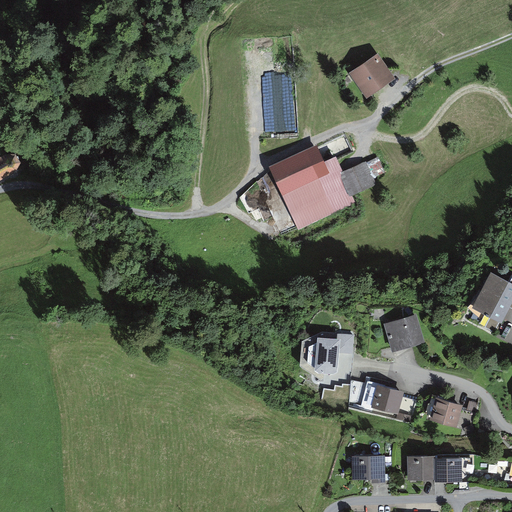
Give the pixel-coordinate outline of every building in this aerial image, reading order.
[(381,54),(352,74),(369,99),(398,79),(381,54)] [(321,150),(272,167),(300,230),(334,214),(322,180),(332,175),(321,150)] [(12,154),(0,160),(0,181),(21,168),(23,161),(19,155),(12,154)] [(367,160),(345,169),(355,193),(377,184),(367,160)] [(511,280),(495,271),(476,304),(504,320),(511,306),(511,280)] [(415,314),(384,324),(393,352),(424,343),(415,314)] [(355,331),(338,330),(335,333),(323,332),(302,342),(300,367),(320,380),(324,378),(324,374),(333,375),(337,373),(339,353),(353,354),(355,331)] [(351,380),(344,409),(411,424),(417,400),(403,397),(404,393),(397,391),(397,388),(368,382),(367,384),(351,380)] [(463,405),(436,398),(430,421),(457,428),(463,405)] [(385,455),(352,456),(352,481),(373,480),(373,483),(386,483),(385,455)] [(434,456),(407,456),(408,481),(434,481),(434,456)] [(462,458),(435,459),(435,483),(462,482),(462,458)]
